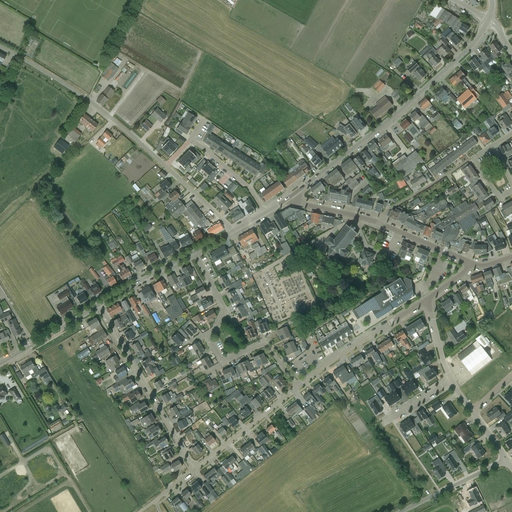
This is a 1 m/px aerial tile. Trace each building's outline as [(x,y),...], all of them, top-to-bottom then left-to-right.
[(436,5),(430,15),(435,18),(442,8),(436,5)] [(442,14),(439,19),(442,21),(445,23),(454,29),(453,30),(457,34),(460,30),(462,31),(466,34),(470,29),(459,22),(460,21),(445,10),(442,14)] [(441,34),(441,35),(445,39),(448,37),(456,46),(461,42),(457,38),(448,29),(442,35),(441,34)] [(438,49),(436,51),(437,52),(438,53),(440,56),(442,54),(445,57),(450,51),(446,46),(448,44),(443,39),(439,43),(441,45),(443,47),(439,50),(438,49)] [(494,52),(491,54),(494,58),(496,60),(500,56),(498,53),(502,50),(496,42),(490,47),(494,52)] [(427,48),(424,50),(427,54),(430,51),(433,48),(430,45),(427,48)] [(430,51),(427,54),(429,56),(427,58),(430,61),(428,62),(432,67),(434,65),(435,67),(440,62),(437,59),(435,56),(438,53),(437,52),(436,51),(433,48),(430,51)] [(480,54),(485,61),(486,63),(484,65),(486,68),(487,69),(488,70),(491,68),(487,63),(494,58),(491,54),(490,55),(486,50),(480,54)] [(402,63),(398,58),(392,63),(397,68),(402,63)] [(469,63),(472,67),(475,71),(478,69),(480,72),(483,70),(486,68),(484,65),(481,62),(478,64),(474,59),(469,63)] [(108,82),(111,78),(118,69),(111,63),(102,75),(105,77),(104,78),(108,82)] [(408,69),(407,70),(411,74),(412,73),(414,70),(416,73),(415,74),(414,75),(416,77),(420,81),(421,80),(425,76),(423,73),(424,72),(420,69),(418,67),(415,63),(408,69)] [(511,73),(510,71),(511,70),(511,68),(511,66),(510,64),(509,64),(508,63),(502,68),(505,72),(503,74),(506,78),(511,73)] [(130,69),(125,65),(121,71),(125,75),(130,69)] [(120,82),(129,89),(141,73),(136,69),(134,72),(131,70),(126,78),(125,77),(120,82)] [(380,69),(375,74),(378,77),(383,72),(380,69)] [(461,71),(456,75),(469,89),(468,90),(473,95),(475,92),(464,80),(467,78),(464,75),(461,71)] [(120,77),(123,74),(121,72),(114,80),(116,82),(120,77)] [(456,75),(448,82),(452,86),(454,88),(459,84),(466,92),(457,100),(461,105),(465,110),(474,102),(477,105),(479,103),(473,95),(468,90),(469,89),(456,75)] [(380,81),(373,88),(378,93),(385,86),(380,81)] [(102,107),(105,103),(114,92),(108,87),(101,96),(100,95),(97,99),(98,100),(96,102),(102,107)] [(442,88),(434,95),(438,98),(440,101),(442,100),(444,103),(449,99),(450,99),(453,104),(455,103),(463,112),(464,111),(465,110),(457,100),(456,100),(453,97),(451,94),(448,97),(447,96),(448,95),(445,92),(442,88)] [(391,96),(397,101),(402,95),(397,90),(391,96)] [(496,99),(504,108),(510,104),(507,101),(510,99),(506,93),(503,95),(502,94),(496,99)] [(166,101),(160,96),(156,101),(161,106),(166,101)] [(385,97),(376,104),(377,106),(370,112),(376,119),(392,106),(385,97)] [(431,105),(429,103),(426,99),(418,105),(421,109),(423,111),(431,105)] [(348,102),(344,105),(350,112),(354,109),(348,102)] [(160,123),(163,119),(166,117),(157,109),(146,121),(144,123),(141,126),(147,132),(152,127),(149,124),(155,118),(160,123)] [(192,124),(196,118),(191,115),(193,113),(187,109),(185,112),(188,113),(184,119),(192,124)] [(423,129),(429,123),(422,115),(420,117),(418,116),(415,112),(410,117),(415,122),(417,125),(419,123),(423,129)] [(432,124),(435,121),(441,116),(437,112),(431,118),(429,120),(432,124)] [(87,128),(92,132),(98,125),(84,114),(78,122),(87,128)] [(510,122),(507,118),(505,115),(500,118),(502,121),(499,123),(500,125),(501,126),(501,127),(502,127),(503,130),(509,126),(508,123),(510,122)] [(352,121),(350,123),(357,132),(360,130),(361,131),(366,127),(357,116),(352,121)] [(500,130),(498,126),(496,124),(492,117),(486,121),(491,129),(488,131),(493,137),(498,133),(497,132),(500,130)] [(189,129),(192,124),(184,119),(181,124),(189,129)] [(455,124),(461,131),(466,126),(460,119),(455,124)] [(406,120),(400,125),(403,129),(405,131),(408,128),(413,135),(416,132),(417,133),(419,131),(410,121),(408,122),(406,120)] [(186,135),(189,129),(181,124),(180,123),(177,129),(176,129),(175,131),(181,135),(182,133),(186,135)] [(210,134),(215,127),(211,124),(207,132),(208,132),(205,137),(208,139),(205,143),(205,144),(211,147),(217,138),(211,135),(211,134),(210,134)] [(339,124),(336,130),(346,136),(348,134),(349,135),(352,138),(354,137),(357,135),(356,135),(357,134),(349,125),(346,128),(339,124)] [(76,141),(81,134),(73,128),(68,135),(76,141)] [(106,131),(103,135),(97,142),(98,143),(96,146),(100,149),(102,146),(103,147),(106,144),(103,141),(105,138),(108,141),(109,140),(112,136),(106,131)] [(490,141),(487,136),(484,133),(482,135),(481,134),(478,136),(484,145),(490,141)] [(409,143),(411,145),(414,142),(407,134),(404,137),(409,143)] [(386,135),(379,141),(382,146),(379,148),(383,152),(390,147),(388,145),(392,142),(386,135)] [(309,137),(304,142),(314,151),(314,150),(317,146),(318,145),(309,137)] [(333,137),(331,139),(338,149),(343,145),(338,138),(335,140),(333,137)] [(61,138),(55,147),(63,153),(69,145),(66,143),(63,141),(64,141),(61,138)] [(165,145),(161,149),(165,152),(172,146),(174,144),(167,138),(163,142),(165,145)] [(216,151),(222,142),(217,138),(211,147),(216,151)] [(467,142),(471,148),(475,145),(477,144),(474,140),(473,138),(467,142)] [(331,139),(320,147),(328,157),(338,149),(331,139)] [(373,141),(367,146),(371,152),(378,147),(373,141)] [(222,154),(228,145),(222,142),(216,151),(222,154)] [(465,153),(466,151),(467,152),(471,148),(467,142),(460,147),(465,153)] [(509,144),(508,145),(500,149),(503,154),(510,151),(511,154),(511,153),(511,148),(511,149),(509,144)] [(232,151),(233,149),(228,145),(222,154),(228,158),(232,151)] [(305,154),(308,152),(310,150),(306,145),(304,146),(301,149),(305,154)] [(165,152),(170,156),(176,150),(172,146),(165,152)] [(460,147),(454,152),(459,158),(463,154),(465,153),(460,147)] [(228,158),(233,162),(239,153),(233,149),(232,151),(228,158)] [(315,167),(316,166),(322,162),(319,158),(317,156),(312,150),(309,153),(313,159),(311,160),(315,167)] [(189,151),(185,155),(192,162),(195,158),(197,159),(200,157),(195,152),(193,155),(189,151)] [(370,157),(369,155),(366,151),(366,152),(361,156),(367,163),(372,159),(370,157)] [(392,164),(395,168),(403,179),(424,162),(416,152),(407,159),(404,155),(399,159),(392,164)] [(448,156),(452,162),(454,161),(459,158),(454,152),(448,156)] [(245,156),(239,153),(233,162),(239,165),(245,156)] [(185,155),(181,159),(188,165),(192,162),(185,155)] [(374,155),(370,157),(372,159),(374,162),(375,164),(379,161),(374,155)] [(250,160),(245,156),(239,165),(244,169),(250,160)] [(451,163),(452,162),(448,156),(446,158),(442,161),(446,167),(451,164),(451,163)] [(353,161),(356,165),(359,169),(361,171),(364,169),(362,166),(364,165),(362,161),(359,157),(354,161),(353,161)] [(181,159),(177,163),(181,167),(179,169),(183,174),(190,167),(188,165),(181,159)] [(351,159),(340,167),(348,176),(358,169),(351,159)] [(256,163),(250,160),(244,169),(245,169),(250,172),(256,163)] [(299,162),(297,163),(298,164),(300,167),(305,174),(311,170),(313,168),(309,163),(307,164),(305,163),(304,161),(303,160),(302,160),(301,160),(301,161),(299,162)] [(442,170),(446,167),(442,161),(436,166),(440,171),(442,170)] [(196,169),(195,169),(199,172),(201,170),(205,173),(211,166),(207,162),(207,163),(204,165),(201,162),(197,167),(196,169)] [(256,163),(250,172),(250,173),(256,176),(259,172),(262,175),(266,168),(265,168),(266,166),(261,163),(259,166),(256,164),(256,163)] [(460,169),(463,173),(463,174),(464,173),(466,176),(474,171),(470,166),(467,163),(460,169)] [(298,164),(289,170),(291,173),(293,176),(294,175),(298,180),(305,174),(300,167),(298,164)] [(205,173),(209,176),(207,179),(210,182),(216,175),(213,173),(215,170),(216,169),(211,166),(205,173)] [(429,170),(431,172),(434,176),(438,173),(440,171),(436,166),(429,170)] [(324,179),(328,185),(331,183),(334,187),(344,179),(340,173),(337,170),(337,169),(324,179)] [(413,174),(414,175),(420,184),(420,185),(426,181),(426,180),(429,179),(426,174),(426,173),(425,173),(423,175),(419,169),(416,172),(417,172),(413,174)] [(471,185),(478,180),(476,177),(477,176),(474,171),(466,176),(468,180),(467,180),(471,185)] [(289,175),(282,180),(284,183),(287,187),(298,180),(294,175),(293,176),(291,173),(289,175)] [(413,188),(420,185),(420,184),(414,175),(412,177),(414,180),(410,183),(413,188)] [(359,184),(356,180),(353,182),(351,184),(348,186),(351,190),(359,184)] [(475,194),(483,189),(479,184),(477,181),(478,180),(471,185),(469,187),(472,192),(473,191),(475,194)] [(157,198),(159,200),(167,194),(165,192),(171,186),(166,181),(162,184),(159,186),(162,190),(155,195),(157,198)] [(279,181),(275,185),(280,192),(285,189),(279,181)] [(326,185),(322,181),(320,182),(315,186),(320,192),(325,188),(324,186),(326,185)] [(204,183),(199,188),(203,191),(208,186),(204,183)] [(231,193),(237,186),(233,183),(227,190),(231,193)] [(275,185),(270,188),(276,195),(280,192),(275,185)] [(315,186),(310,190),(315,196),(316,195),(318,198),(320,196),(318,193),(320,192),(315,186)] [(365,196),(372,190),(368,186),(361,192),(365,196)] [(459,191),(459,190),(456,186),(447,191),(450,195),(450,196),(459,191)] [(258,195),(257,195),(261,200),(264,198),(267,202),(271,198),(266,191),(263,188),(259,191),(262,194),(261,194),(260,193),(258,195)] [(270,188),(266,191),(271,198),(276,195),(270,188)] [(487,194),(483,189),(475,194),(477,198),(478,200),(474,203),(476,206),(480,203),(483,201),(488,197),(486,194),(487,194)] [(324,198),(323,201),(329,202),(331,203),(336,204),(337,204),(349,206),(351,194),(338,191),(329,190),(328,195),(326,194),(324,196),(324,198)] [(167,211),(179,201),(177,199),(179,197),(175,191),(168,197),(172,201),(168,204),(165,207),(167,211)] [(232,201),(234,199),(227,192),(225,195),(232,201)] [(232,206),(232,205),(223,196),(221,198),(218,196),(217,197),(213,201),(225,212),(232,206)] [(353,202),(352,206),(365,210),(367,201),(358,198),(358,197),(357,196),(353,199),(353,202)] [(421,202),(418,198),(408,204),(411,208),(421,202)] [(421,213),(412,230),(420,234),(424,227),(423,226),(427,220),(433,216),(444,210),(443,208),(448,205),(445,199),(442,200),(440,202),(435,205),(421,213)] [(476,206),(479,210),(485,206),(487,210),(491,208),(495,205),(490,199),(484,204),(483,201),(480,203),(476,206)] [(241,201),(238,203),(242,211),(246,209),(246,210),(249,214),(255,211),(252,206),(252,205),(249,200),(243,204),(241,201)] [(186,210),(193,204),(190,201),(184,207),(179,201),(167,211),(175,219),(182,213),(183,212),(186,210)] [(365,210),(372,211),(373,207),(374,203),(371,202),(367,201),(365,210)] [(460,211),(454,215),(453,214),(447,218),(440,222),(438,224),(438,225),(433,228),(433,229),(436,230),(432,239),(440,242),(441,239),(442,240),(444,240),(445,241),(447,241),(448,241),(450,241),(451,240),(452,240),(453,239),(454,238),(455,237),(455,236),(456,234),(456,233),(457,232),(462,229),(463,231),(477,222),(473,216),(477,214),(476,212),(479,210),(476,206),(474,203),(468,206),(465,201),(457,206),(460,211)] [(377,212),(380,213),(382,208),(385,209),(387,203),(384,202),(383,206),(377,204),(376,207),(374,211),(375,212),(377,213),(377,212)] [(396,221),(397,221),(404,225),(408,218),(416,216),(421,213),(435,205),(434,202),(430,204),(430,203),(415,212),(408,214),(407,214),(403,212),(401,213),(400,213),(396,221)] [(193,204),(186,210),(196,222),(203,217),(193,204)] [(501,212),(503,217),(504,218),(507,216),(508,217),(511,214),(511,213),(507,205),(502,207),(504,211),(501,212)] [(451,210),(450,210),(451,212),(453,214),(454,215),(460,211),(457,206),(453,208),(451,210)] [(234,209),(229,212),(236,223),(241,220),(245,217),(242,213),(239,207),(238,207),(234,209)] [(389,212),(386,216),(396,221),(400,213),(401,213),(403,209),(399,207),(397,211),(396,210),(395,212),(393,211),(392,212),(390,211),(389,212)] [(300,223),(301,222),(305,219),(303,215),(305,213),(305,212),(289,208),(289,209),(288,209),(281,213),(283,217),(285,220),(289,218),(291,222),(297,218),(300,223)] [(183,212),(182,213),(185,217),(187,217),(190,221),(190,222),(195,228),(196,227),(198,225),(196,222),(186,210),(183,212)] [(285,221),(280,213),(275,216),(273,217),(274,218),(278,225),(278,224),(282,230),(288,227),(284,221),(285,221)] [(310,221),(309,222),(303,226),(305,229),(312,225),(312,223),(319,225),(321,215),(312,213),(311,221),(310,221)] [(404,225),(412,230),(421,213),(416,216),(408,218),(404,225)] [(203,223),(204,222),(207,220),(204,216),(203,217),(196,222),(198,225),(199,227),(203,223)] [(330,225),(333,226),(334,227),(337,225),(338,221),(334,220),(335,218),(323,216),(322,221),(321,227),(329,228),(330,225)] [(423,235),(424,235),(424,236),(426,236),(429,237),(432,229),(433,229),(433,228),(438,225),(438,224),(440,222),(438,219),(437,220),(436,219),(433,221),(433,225),(431,224),(429,228),(426,227),(425,230),(423,235)] [(208,221),(207,220),(204,222),(207,227),(208,226),(209,228),(206,230),(210,237),(215,234),(214,232),(209,223),(208,221)] [(218,223),(213,226),(211,222),(209,223),(214,232),(215,234),(223,230),(218,223)] [(264,224),(263,224),(261,225),(261,226),(260,226),(265,235),(272,231),(274,236),(279,233),(273,223),(270,225),(268,222),(264,224)] [(351,242),(352,243),(355,239),(354,239),(358,234),(354,231),(356,229),(352,226),(350,228),(347,225),(343,229),(334,240),(333,240),(334,238),(332,237),(331,238),(330,237),(325,243),(329,247),(326,251),(328,253),(329,256),(331,258),(334,257),(337,260),(340,256),(344,259),(349,253),(345,250),(351,242)] [(171,226),(166,229),(172,238),(177,234),(171,226)] [(179,248),(177,244),(175,242),(162,227),(159,229),(167,243),(168,242),(169,245),(164,248),(164,246),(159,249),(161,251),(165,258),(174,253),(173,251),(179,248)] [(195,233),(192,235),(195,241),(196,241),(202,238),(200,233),(199,231),(198,231),(197,228),(194,230),(195,233)] [(253,230),(245,234),(249,241),(250,241),(252,244),(258,240),(255,234),(253,230)] [(502,239),(505,238),(501,232),(498,233),(500,239),(497,240),(501,250),(505,248),(502,239)] [(179,240),(180,243),(182,247),(188,244),(189,245),(192,243),(190,239),(187,233),(184,235),(185,237),(179,240)] [(238,238),(240,243),(244,248),(248,246),(247,243),(249,241),(245,234),(238,238)] [(496,252),(501,250),(497,240),(494,235),(487,239),(491,246),(493,245),(496,252)] [(113,249),(118,246),(113,238),(108,241),(109,243),(107,245),(111,250),(113,249)] [(457,249),(463,252),(463,253),(465,253),(466,253),(467,253),(469,249),(470,246),(469,246),(471,242),(467,240),(466,241),(463,240),(460,242),(457,249)] [(139,242),(134,245),(142,258),(146,256),(148,259),(150,263),(157,260),(155,255),(152,251),(145,254),(143,251),(144,250),(139,242)] [(287,255),(292,252),(286,242),(281,245),(285,253),(287,255)] [(410,245),(403,242),(400,249),(403,251),(400,258),(404,259),(406,256),(410,245)] [(477,255),(481,255),(480,246),(477,246),(477,242),(473,242),(470,249),(475,251),(475,255),(477,255)] [(484,246),(480,246),(481,255),(484,255),(486,255),(486,251),(491,249),(489,244),(488,242),(484,242),(484,246)] [(258,243),(251,246),(254,252),(249,255),(252,261),(267,251),(264,246),(260,248),(258,243)] [(410,245),(406,256),(410,258),(412,255),(415,247),(410,245)] [(214,263),(219,260),(229,255),(227,251),(224,246),(210,254),(211,256),(210,256),(211,257),(214,263)] [(232,257),(237,254),(233,247),(227,249),(232,257)] [(417,248),(415,252),(414,254),(416,256),(416,257),(420,259),(418,265),(423,267),(426,261),(429,253),(417,248)] [(370,265),(371,266),(372,262),(371,262),(374,256),(373,256),(374,254),(371,253),(370,254),(367,252),(367,253),(364,252),(363,254),(361,254),(357,263),(365,267),(366,265),(370,266),(370,265)] [(130,256),(125,258),(129,265),(132,263),(133,265),(134,266),(137,271),(144,267),(141,263),(140,261),(138,257),(136,255),(131,258),(130,256)] [(107,265),(102,269),(108,276),(103,278),(105,281),(106,280),(107,283),(108,283),(110,286),(116,283),(114,279),(113,277),(115,275),(113,272),(107,265)] [(128,269),(126,270),(123,265),(120,266),(127,278),(131,276),(128,269)] [(118,274),(120,276),(122,281),(127,278),(120,266),(118,268),(120,273),(118,274)] [(188,266),(181,270),(184,276),(181,278),(186,286),(191,283),(188,277),(193,274),(188,266)] [(236,267),(231,270),(227,272),(229,275),(227,276),(227,275),(219,280),(221,285),(229,280),(232,279),(230,275),(236,271),(236,270),(239,268),(238,266),(236,267)] [(500,268),(492,270),(495,278),(500,286),(511,281),(506,274),(502,276),(500,268)] [(491,271),(483,274),(485,278),(488,288),(493,286),(492,282),(491,279),(493,278),(492,276),(491,271)] [(416,283),(425,278),(422,273),(413,278),(416,283)] [(167,278),(169,282),(171,287),(175,285),(178,290),(185,287),(182,281),(179,277),(176,279),(174,274),(167,278)] [(476,276),(481,292),(484,290),(481,282),(484,281),(483,278),(481,274),(476,276)] [(472,283),(468,285),(470,286),(474,294),(475,294),(479,293),(481,292),(476,276),(470,278),(472,283)] [(73,292),(71,288),(70,288),(76,284),(76,283),(80,281),(79,279),(78,277),(64,286),(66,291),(67,290),(69,294),(72,299),(76,296),(73,292)] [(231,283),(235,281),(233,278),(232,279),(229,280),(221,285),(224,290),(232,285),(231,283)] [(382,293),(352,311),(357,320),(369,313),(372,311),(373,314),(374,314),(377,320),(389,313),(409,300),(415,296),(413,293),(412,287),(412,285),(411,281),(405,278),(401,280),(400,278),(380,291),(382,293)] [(162,280),(153,286),(155,290),(163,303),(166,302),(161,292),(167,288),(165,285),(162,280)] [(86,284),(84,281),(81,283),(82,284),(84,288),(85,288),(86,291),(89,289),(86,284)] [(101,292),(98,288),(94,281),(91,283),(94,287),(90,290),(94,296),(101,292)] [(227,295),(230,300),(237,295),(241,294),(238,289),(243,286),(242,283),(235,287),(237,290),(235,291),(235,290),(227,295)] [(465,285),(459,289),(465,297),(463,299),(465,301),(472,296),(473,298),(476,296),(474,294),(470,286),(467,288),(465,285)] [(141,292),(138,294),(142,301),(144,304),(150,301),(150,302),(156,299),(155,298),(153,295),(149,287),(141,292)] [(83,292),(86,291),(85,288),(84,288),(80,290),(79,290),(77,291),(77,292),(78,293),(79,293),(80,295),(76,298),(80,304),(81,303),(82,304),(84,302),(87,300),(83,292)] [(196,295),(190,299),(193,304),(196,302),(201,300),(200,297),(205,293),(202,288),(198,290),(195,292),(196,295)] [(57,309),(58,311),(59,312),(59,313),(60,313),(61,315),(64,314),(64,312),(73,307),(66,296),(69,294),(67,290),(66,291),(57,296),(60,300),(62,304),(60,305),(60,306),(57,309)] [(243,298),(241,294),(237,295),(230,300),(232,305),(237,302),(238,305),(245,301),(243,298)] [(441,305),(443,308),(444,310),(445,310),(445,311),(446,310),(447,313),(452,310),(450,307),(454,305),(452,303),(456,300),(459,305),(462,303),(457,294),(454,296),(454,297),(450,300),(450,299),(441,305)] [(171,321),(184,314),(182,311),(182,310),(179,307),(173,295),(167,299),(171,306),(165,310),(171,321)] [(134,297),(129,300),(131,304),(136,314),(140,312),(138,308),(137,309),(135,306),(140,303),(138,300),(136,301),(134,297)] [(202,306),(204,309),(212,305),(209,299),(206,301),(205,298),(201,300),(196,302),(199,307),(202,306)] [(121,303),(125,310),(127,314),(130,320),(132,323),(135,321),(132,315),(129,309),(130,309),(126,301),(121,303)] [(162,309),(160,306),(158,302),(155,301),(151,304),(156,313),(162,309)] [(249,301),(248,301),(247,301),(245,302),(245,301),(238,305),(240,307),(235,310),(238,315),(249,308),(247,304),(249,303),(249,302),(249,301)] [(121,311),(118,305),(118,304),(113,306),(115,309),(114,309),(114,310),(112,312),(113,314),(114,313),(114,314),(121,311)] [(141,306),(147,316),(150,314),(144,304),(141,306)] [(496,310),(501,315),(507,309),(502,304),(496,310)] [(113,315),(114,314),(114,313),(113,314),(112,312),(114,310),(114,309),(115,309),(113,306),(106,310),(111,319),(114,318),(113,315)] [(0,318),(2,322),(11,318),(9,313),(3,315),(0,308),(0,318)] [(256,310),(252,312),(249,308),(238,315),(240,319),(250,314),(251,317),(258,313),(256,310)] [(467,320),(471,316),(466,310),(462,313),(467,320)] [(194,317),(195,319),(198,323),(203,320),(202,319),(205,318),(208,323),(213,320),(212,319),(216,317),(213,311),(208,313),(201,317),(200,314),(194,317)] [(130,320),(127,314),(124,316),(113,322),(118,331),(126,326),(125,325),(129,323),(128,321),(130,320)] [(486,317),(476,323),(478,326),(483,324),(483,325),(484,324),(484,325),(486,324),(485,324),(488,322),(486,317)] [(95,328),(98,333),(103,330),(95,318),(86,323),(91,330),(95,328)] [(21,334),(19,329),(14,320),(8,323),(14,337),(21,334)] [(254,329),(257,328),(254,323),(253,320),(253,321),(248,323),(251,330),(246,332),(249,340),(257,337),(254,329)] [(257,328),(257,330),(258,332),(261,330),(263,334),(270,331),(268,326),(266,323),(263,324),(261,320),(254,323),(257,328)] [(411,326),(416,333),(425,327),(421,320),(411,326)] [(181,328),(178,330),(185,338),(188,335),(190,337),(196,332),(194,330),(196,327),(193,324),(190,321),(186,325),(185,326),(187,329),(185,331),(181,328)] [(344,326),(341,327),(347,337),(353,333),(346,322),(342,324),(344,326)] [(279,336),(289,332),(287,327),(288,326),(287,324),(283,326),(284,328),(277,331),(279,336)] [(128,341),(132,339),(134,338),(132,334),(133,334),(134,333),(135,332),(135,331),(134,330),(136,329),(133,325),(131,326),(127,329),(128,332),(124,334),(128,341)] [(336,331),(342,340),(347,337),(341,327),(340,325),(337,328),(338,329),(336,331)] [(406,329),(407,332),(412,340),(414,339),(412,335),(416,333),(411,326),(406,329)] [(336,344),(342,340),(336,331),(334,329),(331,331),(332,333),(330,334),(336,344)] [(107,337),(103,330),(98,333),(87,339),(92,346),(107,337)] [(453,330),(447,334),(455,345),(466,337),(462,332),(457,336),(453,330)] [(0,342),(1,344),(9,340),(7,336),(6,334),(5,331),(0,334),(0,333),(0,342)] [(405,339),(407,338),(403,331),(398,334),(406,345),(408,344),(405,339)] [(289,338),(290,340),(293,339),(292,336),(291,337),(289,332),(279,336),(281,341),(289,338)] [(324,338),(330,347),(336,344),(330,334),(329,332),(326,334),(327,336),(324,338)] [(184,340),(181,337),(177,333),(171,339),(178,346),(184,340)] [(405,346),(406,345),(398,334),(394,336),(398,343),(400,342),(403,347),(402,348),(404,351),(407,349),(405,346)] [(482,335),(476,339),(482,347),(483,349),(489,344),(482,335)] [(324,351),(330,347),(324,338),(323,336),(320,338),(321,340),(318,341),(324,351)] [(141,350),(139,347),(144,344),(140,337),(134,340),(136,344),(131,346),(135,353),(141,350)] [(283,346),(285,351),(295,347),(293,342),(295,341),(293,339),(290,340),(291,342),(283,346)] [(394,345),(393,343),(390,339),(383,343),(387,349),(394,345)] [(189,351),(191,353),(201,347),(199,342),(191,346),(193,349),(189,351)] [(377,347),(380,351),(381,353),(387,349),(383,343),(377,347)] [(475,343),(458,357),(462,363),(479,349),(475,343)] [(94,362),(99,358),(100,360),(111,354),(106,346),(95,353),(97,355),(92,358),(94,362)] [(81,354),(85,360),(95,352),(91,347),(81,354)] [(204,352),(201,347),(191,353),(192,355),(195,353),(197,356),(204,352)] [(299,348),(296,349),(295,347),(285,351),(288,356),(294,353),(296,357),(301,353),(299,348)] [(366,353),(369,357),(372,356),(374,359),(379,367),(383,364),(378,356),(377,352),(376,353),(373,348),(366,353)] [(421,362),(423,362),(425,365),(433,360),(429,353),(427,355),(426,355),(425,354),(426,353),(423,350),(418,353),(421,358),(419,360),(419,361),(420,362),(421,362)] [(147,360),(141,363),(145,369),(151,366),(153,364),(149,357),(151,356),(148,352),(145,354),(143,355),(146,359),(147,360)] [(264,364),(265,365),(270,363),(265,357),(264,358),(263,354),(258,356),(262,365),(264,364)] [(385,367),(388,365),(382,354),(379,356),(384,365),(385,367)] [(359,364),(365,361),(361,355),(356,359),(359,364)] [(111,371),(115,369),(119,367),(117,364),(119,363),(115,356),(113,358),(113,357),(112,358),(111,359),(109,360),(106,362),(111,371)] [(251,362),(255,370),(259,369),(260,368),(259,366),(262,365),(258,356),(253,358),(254,360),(251,362)] [(199,368),(210,361),(207,357),(196,363),(198,365),(199,368)] [(354,368),(359,364),(356,359),(350,362),(353,366),(354,368)] [(31,361),(24,365),(28,371),(30,375),(31,376),(32,378),(33,379),(38,376),(36,372),(38,371),(38,370),(36,366),(35,366),(34,367),(33,366),(31,361)] [(213,366),(210,361),(199,368),(201,370),(204,368),(205,371),(208,369),(213,366)] [(242,363),(246,372),(249,371),(249,372),(250,372),(250,373),(255,370),(251,362),(248,363),(247,361),(242,363)] [(246,372),(242,363),(237,365),(238,367),(235,368),(236,369),(238,375),(246,372)] [(151,366),(145,369),(149,376),(153,373),(156,378),(162,375),(160,371),(158,372),(154,364),(153,364),(151,366)] [(24,365),(20,368),(22,372),(25,377),(27,380),(32,378),(31,376),(30,375),(28,371),(24,365)] [(344,366),(338,370),(342,375),(343,378),(346,382),(346,381),(354,376),(352,372),(349,374),(347,372),(347,370),(344,366)] [(116,383),(121,380),(126,378),(124,375),(127,374),(123,367),(119,370),(115,372),(117,376),(113,378),(116,383)] [(232,367),(227,370),(230,377),(233,376),(234,380),(239,377),(238,375),(236,369),(233,370),(232,367)] [(427,367),(418,373),(421,377),(422,376),(427,383),(438,376),(433,368),(429,371),(427,367)] [(38,371),(36,372),(38,376),(40,379),(42,377),(46,384),(52,381),(48,374),(44,368),(39,371),(38,371)] [(223,384),(229,382),(227,378),(230,377),(227,370),(222,372),(224,377),(220,379),(222,383),(223,384)] [(333,373),(336,377),(337,379),(342,375),(338,370),(333,373)] [(410,371),(405,374),(410,382),(407,384),(412,392),(418,388),(411,379),(414,377),(410,371)] [(265,376),(269,382),(273,379),(268,373),(265,376)] [(272,386),(269,382),(264,376),(261,379),(265,384),(263,386),(264,388),(266,390),(263,393),(265,395),(268,399),(274,395),(271,391),(269,388),(272,386)] [(286,385),(280,376),(274,381),(276,384),(280,390),(286,385)] [(325,388),(328,392),(329,394),(332,392),(330,390),(332,388),(332,387),(335,385),(336,386),(334,388),(337,392),(340,389),(334,381),(333,382),(329,377),(323,382),(327,387),(325,388)] [(157,390),(162,388),(163,387),(161,384),(164,382),(163,379),(154,384),(157,390)] [(209,392),(214,389),(218,387),(214,381),(212,382),(210,382),(209,379),(202,383),(205,387),(206,389),(207,389),(209,392)] [(406,396),(412,392),(407,384),(403,386),(399,379),(394,382),(398,388),(400,386),(406,396)] [(108,393),(109,393),(112,391),(113,394),(124,387),(126,391),(134,386),(130,380),(125,383),(123,380),(119,383),(106,390),(108,393)] [(395,390),(398,388),(394,382),(389,386),(393,392),(390,395),(395,403),(401,399),(395,390)] [(319,385),(317,387),(316,386),(313,389),(314,389),(313,389),(317,394),(319,391),(322,395),(327,391),(323,387),(322,388),(319,385)] [(201,388),(192,393),(197,402),(205,397),(201,388)] [(10,391),(16,401),(20,398),(14,389),(10,391)] [(390,407),(395,403),(390,395),(387,397),(382,390),(377,393),(381,399),(384,397),(390,407)] [(129,392),(125,395),(121,397),(124,402),(129,399),(132,403),(141,398),(137,391),(131,395),(129,392)] [(165,403),(169,401),(173,398),(175,402),(177,401),(178,400),(183,397),(181,393),(176,396),(174,393),(172,395),(170,392),(161,397),(165,403)] [(243,405),(245,404),(242,399),(243,398),(243,397),(239,393),(235,396),(234,397),(238,402),(238,401),(242,406),(241,407),(243,410),(240,413),(241,414),(240,414),(241,415),(244,418),(250,413),(246,407),(245,408),(243,405)] [(307,407),(312,414),(315,412),(312,407),(318,402),(313,396),(312,397),(309,393),(303,397),(310,406),(307,407)] [(372,402),(369,404),(375,413),(381,409),(376,401),(379,399),(375,394),(370,397),(372,402)] [(260,400),(260,399),(258,397),(254,400),(252,397),(249,399),(246,395),(243,397),(243,398),(242,399),(245,404),(246,404),(246,403),(248,405),(251,402),(256,409),(263,403),(260,400)] [(435,411),(442,406),(438,401),(431,406),(435,411)] [(63,413),(68,407),(63,403),(58,410),(63,413)] [(141,413),(143,412),(148,409),(144,403),(138,406),(136,404),(132,406),(129,408),(133,414),(139,411),(141,413)] [(292,406),(291,407),(297,414),(298,415),(303,411),(296,403),(294,405),(293,404),(291,406),(292,406)] [(450,419),(453,417),(457,414),(454,409),(453,409),(452,407),(450,403),(443,408),(450,419)] [(172,416),(177,414),(178,413),(176,410),(180,407),(178,405),(169,410),(172,416)] [(286,411),(289,415),(292,418),(294,416),(297,414),(291,407),(286,411)] [(312,414),(307,407),(304,410),(313,421),(316,419),(314,417),(312,414)] [(493,411),(486,415),(491,421),(496,418),(498,421),(506,415),(503,411),(500,413),(497,408),(496,408),(495,407),(492,410),(493,411)] [(190,410),(183,415),(179,417),(181,421),(177,423),(180,430),(187,426),(191,423),(189,420),(188,421),(188,420),(187,418),(193,414),(190,410)] [(417,417),(414,419),(417,424),(420,422),(421,422),(425,419),(430,427),(433,425),(435,428),(438,426),(436,423),(431,416),(428,418),(427,418),(422,410),(416,415),(417,417)] [(228,422),(229,424),(232,428),(238,423),(233,418),(237,415),(233,411),(228,415),(231,419),(228,422)] [(511,411),(503,418),(507,422),(511,418),(511,411)] [(144,427),(150,423),(154,421),(151,414),(146,417),(140,421),(139,421),(143,427),(144,427)] [(128,427),(131,426),(132,427),(139,422),(137,419),(127,425),(128,427)] [(410,419),(404,422),(410,430),(414,427),(418,433),(421,431),(415,422),(412,423),(410,419)] [(50,430),(54,428),(54,429),(61,425),(59,421),(52,425),(52,426),(49,428),(50,430)] [(404,422),(400,425),(402,430),(400,431),(405,439),(407,437),(405,433),(410,430),(404,422)] [(504,422),(495,428),(498,432),(499,432),(503,437),(510,432),(507,428),(508,427),(504,422)] [(464,423),(460,426),(454,430),(457,434),(458,433),(462,439),(465,443),(473,438),(468,431),(469,431),(464,423)] [(217,432),(217,433),(220,437),(226,433),(222,428),(224,426),(222,424),(218,427),(220,430),(217,432)] [(266,430),(269,434),(271,437),(274,435),(272,432),(275,430),(274,429),(271,425),(266,430)] [(144,430),(143,431),(143,433),(145,435),(148,433),(150,432),(151,435),(148,436),(150,439),(152,437),(153,438),(157,435),(161,433),(158,426),(153,429),(151,426),(147,429),(146,430),(144,430)] [(200,441),(203,438),(196,430),(193,432),(200,441)] [(204,440),(206,442),(209,446),(215,441),(210,436),(208,433),(205,435),(207,438),(204,440)] [(262,433),(256,437),(259,441),(260,442),(263,445),(269,440),(267,438),(266,438),(265,437),(262,433)] [(152,442),(141,448),(142,451),(154,444),(156,448),(159,446),(161,449),(163,447),(165,450),(169,447),(168,444),(166,441),(167,440),(166,439),(165,439),(164,438),(160,440),(158,438),(154,440),(152,442)] [(200,449),(199,447),(198,445),(196,442),(193,444),(195,447),(192,449),(193,449),(194,451),(197,456),(202,451),(201,449),(201,448),(200,449)] [(255,450),(253,446),(250,442),(245,446),(251,455),(252,455),(254,453),(253,451),(255,450)] [(474,442),(470,445),(463,450),(465,453),(466,454),(472,450),(475,455),(478,459),(485,454),(482,449),(480,447),(481,447),(478,443),(476,445),(474,442)] [(260,447),(265,453),(268,457),(271,455),(263,445),(260,447)] [(250,458),(252,456),(252,455),(251,455),(245,446),(240,450),(245,458),(248,456),(250,458)] [(165,450),(161,452),(166,461),(169,459),(173,457),(170,451),(171,450),(170,447),(169,447),(165,450)] [(450,467),(452,471),(453,470),(454,471),(456,470),(455,469),(458,467),(454,461),(458,458),(454,451),(449,454),(451,457),(445,461),(449,467),(450,467)] [(233,464),(236,462),(232,457),(227,460),(235,471),(237,469),(233,464)] [(444,465),(438,457),(434,460),(438,466),(432,470),(435,475),(435,474),(438,479),(444,475),(440,468),(444,465)] [(233,472),(235,471),(227,460),(225,462),(224,461),(221,464),(223,466),(219,469),(223,474),(224,475),(225,475),(230,482),(229,482),(233,486),(236,483),(233,479),(226,469),(228,468),(232,473),(233,472)] [(252,470),(249,465),(245,460),(242,462),(246,467),(247,468),(250,472),(252,470)] [(168,464),(160,468),(164,474),(173,468),(174,472),(182,467),(178,461),(169,466),(168,464)] [(237,474),(241,479),(250,472),(247,468),(246,467),(242,462),(238,465),(242,470),(237,474)] [(220,477),(223,474),(219,469),(216,471),(214,469),(208,473),(212,478),(214,480),(215,481),(220,477)] [(205,487),(210,493),(214,490),(210,485),(215,481),(214,480),(212,478),(208,473),(203,477),(207,482),(203,484),(205,487)] [(229,482),(230,482),(225,475),(224,475),(221,478),(226,485),(229,482)] [(192,491),(194,493),(193,494),(198,500),(202,496),(198,491),(202,488),(197,482),(191,487),(193,490),(192,491)] [(207,496),(210,493),(205,487),(202,489),(207,496)] [(473,499),(475,498),(477,503),(481,501),(475,489),(469,492),(473,499)] [(181,499),(184,502),(184,501),(188,506),(188,505),(187,504),(188,504),(190,502),(187,498),(191,495),(190,494),(187,490),(186,491),(185,490),(183,491),(184,492),(181,495),(183,497),(181,499)] [(192,498),(197,504),(198,506),(201,504),(200,502),(195,496),(192,498)] [(182,503),(181,502),(180,502),(177,498),(171,502),(172,503),(170,504),(176,511),(178,511),(181,510),(182,511),(184,511),(187,510),(186,510),(189,508),(187,506),(188,506),(184,501),(184,502),(182,503)]
